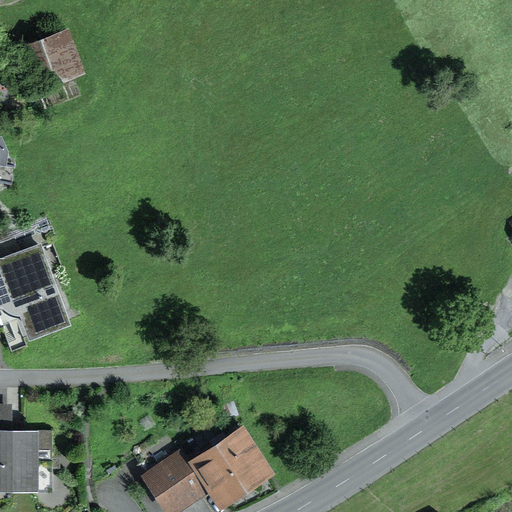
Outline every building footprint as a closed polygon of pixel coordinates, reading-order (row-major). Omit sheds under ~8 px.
[(78,21),(24,44),(43,90),(98,67),(78,21)] [(85,317),(52,237),(0,258),(0,304),(21,296),(27,303),(35,306),(42,306),(53,331),(85,317)] [(0,418),(23,417),(21,396),(0,397),(0,418)] [(255,416),(197,455),(187,441),(149,467),(179,511),(220,484),(234,504),(290,467),(255,416)] [(56,423),(0,423),(0,483),(57,483),(56,423)]
